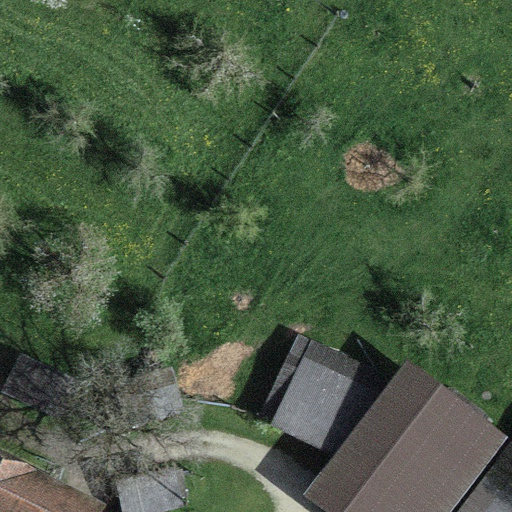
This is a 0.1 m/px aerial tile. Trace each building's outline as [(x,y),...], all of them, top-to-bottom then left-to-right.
[(372,399),(306,367),(278,424),(344,456),(372,399)] [(55,415),(64,395),(19,374),(10,394),(55,415)] [(449,511),(501,444),(437,395),(347,511),(449,511)] [(511,511),(511,484),(487,468),(456,511),(511,511)] [(0,511),(83,511),(0,469),(0,511)] [(173,475),(119,487),(124,511),(156,511),(180,507),(173,475)]
